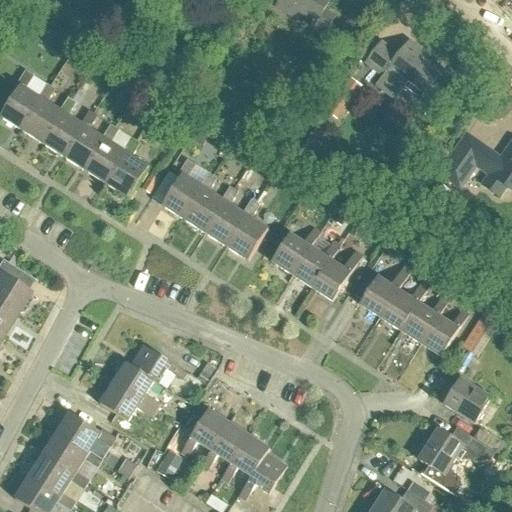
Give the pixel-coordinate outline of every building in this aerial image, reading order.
[(336,20),(325,14),(332,3),(326,0),(281,0),(277,9),(296,20),(298,17),(312,25),(311,28),(327,37),(336,20)] [(67,63),(75,51),(58,39),(50,51),(67,63)] [(442,75),(417,56),(421,52),(410,43),(399,58),(380,44),(365,64),(383,78),(376,88),(396,102),(404,89),(418,100),(418,99),(431,109),(444,94),(434,86),(442,75)] [(109,48),(104,55),(121,66),(126,58),(109,48)] [(44,103),(39,101),(27,93),(35,79),(27,74),(18,89),(21,91),(2,121),(24,135),(44,103)] [(339,123),(363,90),(352,81),(327,115),(339,123)] [(65,117),(61,114),(48,106),(56,93),(48,87),(39,101),(44,103),(24,135),(45,148),(65,117)] [(80,107),(85,100),(79,96),(74,103),(80,107)] [(155,116),(162,106),(151,99),(145,109),(155,116)] [(86,130),(82,128),(70,120),(78,107),(69,101),(61,114),(65,117),(45,148),(66,161),(86,130)] [(108,144),(104,141),(90,133),(98,120),(91,115),(82,128),(86,130),(66,161),(88,175),(108,144)] [(156,136),(163,125),(154,120),(148,130),(156,136)] [(129,157),(125,155),(112,146),(120,133),(112,128),(104,141),(108,144),(88,175),(109,188),(129,157)] [(511,168),(511,169),(492,155),(469,139),(444,175),(462,187),(475,168),(490,178),(484,188),(500,199),(506,190),(511,193),(511,168)] [(129,157),(109,188),(131,202),(150,171),(133,160),(141,147),(133,142),(125,155),(129,157)] [(248,172),(254,163),(240,155),(235,164),(248,172)] [(181,221),(202,189),(188,181),(197,167),(189,162),(180,177),(173,172),(160,193),(153,203),(181,221)] [(283,184),(288,176),(280,171),(275,180),(283,184)] [(155,189),(163,177),(156,172),(148,184),(155,189)] [(202,189),(181,221),(202,234),(222,203),(209,194),(218,181),(210,176),(202,189)] [(222,203),(202,234),(223,247),(243,216),(230,207),(238,194),(231,189),(222,203)] [(316,209),(320,202),(312,197),(308,204),(316,209)] [(243,216),(223,247),(249,264),(269,232),(252,221),(260,208),(252,203),(243,216)] [(332,219),(338,209),(326,203),(320,213),(332,219)] [(339,210),(333,220),(347,229),(353,219),(339,210)] [(355,228),(350,237),(358,241),(363,232),(355,228)] [(293,278),(312,250),(321,235),(315,231),(306,246),(291,236),(273,265),(293,278)] [(325,258),(312,250),(293,278),(314,292),(332,263),(342,248),(335,244),(325,258)] [(332,263),(314,292),(334,305),(364,259),(356,254),(345,271),(332,263)] [(29,294),(34,286),(36,283),(3,263),(0,267),(0,276),(0,307),(18,319),(19,316),(24,316),(28,310),(27,305),(32,296),(29,294)] [(382,322),(411,276),(404,272),(393,289),(379,280),(361,309),(382,322)] [(447,272),(432,294),(442,300),(449,305),(464,283),(447,272)] [(402,335),(420,307),(431,289),(424,284),(413,302),(400,293),(411,276),(382,322),(402,335)] [(402,335),(422,348),(440,320),(449,305),(442,300),(433,315),(420,307),(402,335)] [(0,337),(4,340),(18,319),(0,307),(0,337)] [(440,320),(422,348),(443,361),(470,319),(462,314),(453,328),(440,320)] [(476,359),(490,337),(477,329),(463,351),(476,359)] [(132,369),(155,383),(160,386),(168,372),(184,382),(188,375),(145,349),(132,369)] [(155,383),(132,369),(127,366),(114,386),(157,413),(162,405),(147,396),(155,383)] [(486,366),(469,382),(477,390),(494,375),(486,366)] [(207,367),(198,381),(205,386),(209,379),(210,379),(215,372),(207,367)] [(476,428),(492,402),(462,383),(445,409),(476,428)] [(152,420),(157,413),(114,386),(101,407),(129,424),(137,410),(152,420)] [(212,454),(231,426),(210,413),(182,455),(189,460),(199,445),(212,454)] [(89,457),(91,454),(99,441),(113,450),(118,441),(103,432),(100,436),(70,417),(57,437),(89,457)] [(233,467),(251,439),(231,426),(212,454),(203,468),(210,473),(219,458),(233,467)] [(481,430),(474,441),(496,455),(503,445),(481,430)] [(438,433),(419,463),(428,468),(420,479),(452,500),(463,482),(449,473),(457,460),(462,463),(470,462),(481,469),(489,466),(496,455),(474,441),(467,451),(451,441),(438,433)] [(104,462),(91,454),(89,457),(57,437),(44,458),(75,479),(77,475),(86,462),(99,471),(104,462)] [(253,480),(268,457),(271,452),(251,439),(233,467),(223,481),(230,486),(239,471),(253,480)] [(172,483),(184,462),(170,454),(158,475),(172,483)] [(268,457),(253,480),(240,499),(247,503),(256,489),(271,498),(289,470),(268,457)] [(91,484),(77,475),(75,479),(44,458),(30,480),(62,500),(64,496),(72,483),(86,492),(91,484)] [(73,511),(78,505),(64,496),(62,500),(30,480),(16,503),(30,511),(53,511),(59,504),(70,511),(73,511)] [(387,494),(374,511),(437,511),(409,494),(402,504),(387,494)]
